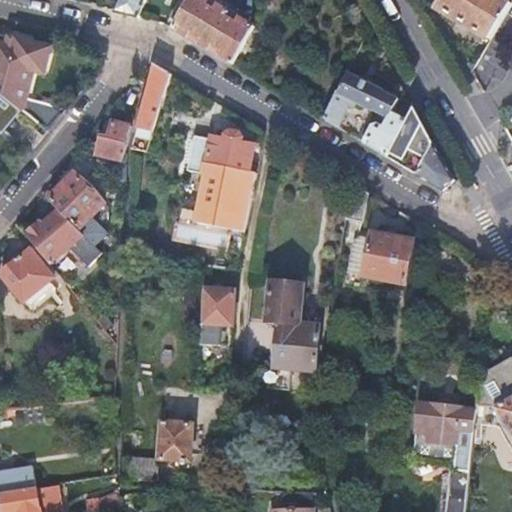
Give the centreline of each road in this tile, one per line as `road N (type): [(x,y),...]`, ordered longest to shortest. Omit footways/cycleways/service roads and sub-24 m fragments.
road 1 (residential): [(148,40),(511,251)]
road 2 (secondary): [(389,0),(511,210)]
road 3 (residential): [(0,220),(148,40)]
road 4 (residential): [(0,2),(148,40)]
